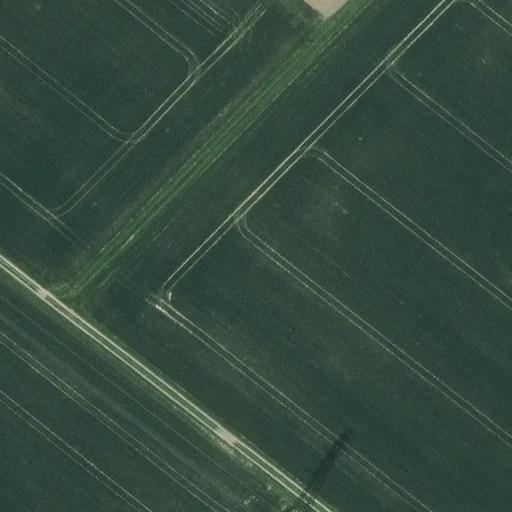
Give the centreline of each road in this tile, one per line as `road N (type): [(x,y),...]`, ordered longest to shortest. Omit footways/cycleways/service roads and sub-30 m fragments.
road 1 (track): [(67,309),(373,0)]
road 2 (track): [(0,255),(322,511)]
